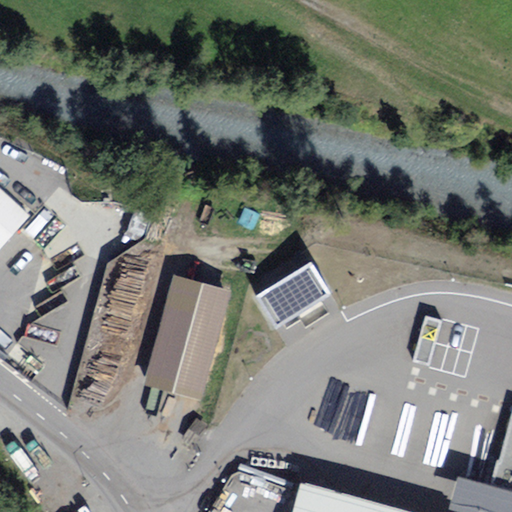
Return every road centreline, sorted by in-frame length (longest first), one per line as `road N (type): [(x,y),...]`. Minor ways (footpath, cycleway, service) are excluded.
road 1 (track): [(316,0),(511,103)]
road 2 (tertiary): [(133,511),(88,455),(0,383)]
